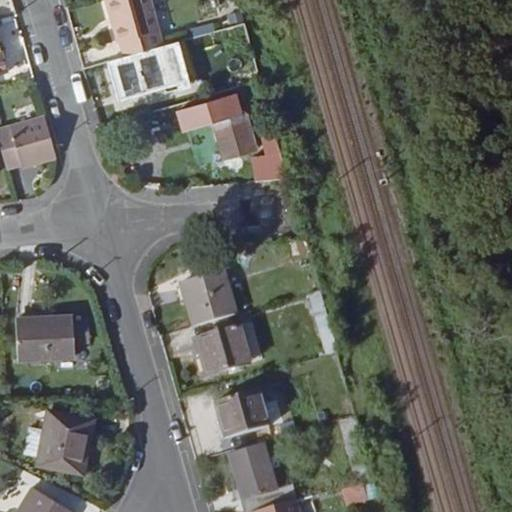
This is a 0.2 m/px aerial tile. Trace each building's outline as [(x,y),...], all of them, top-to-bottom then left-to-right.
[(107,0),(124,56),(157,46),(144,0),(107,0)] [(197,57),(179,61),(184,83),(216,75),(209,51),(220,48),(216,33),(193,39),(197,57)] [(0,75),(8,73),(0,43),(0,75)] [(261,80),(256,61),(243,64),(248,84),(261,80)] [(234,96),(207,105),(223,158),(256,149),(247,116),(241,117),(234,96)] [(98,116),(102,129),(157,112),(153,99),(98,116)] [(11,127),(0,129),(0,142),(6,166),(21,162),(22,165),(54,156),(43,115),(10,124),(11,127)] [(280,148),(276,131),(262,135),(266,151),(280,148)] [(254,156),(256,182),(274,180),(272,168),(277,168),(277,155),(254,156)] [(182,283),(195,327),(237,315),(224,271),(182,283)] [(74,316),(17,318),(19,359),(75,357),(75,342),(90,342),(89,321),(74,322),(74,316)] [(202,354),(209,375),(251,363),(240,327),(195,340),(199,355),(202,354)] [(260,390),(217,403),(228,439),(271,427),(260,390)] [(315,419),(316,426),(350,416),(348,409),(315,419)] [(95,419),(49,410),(38,465),(84,474),(95,419)] [(374,478),(358,419),(343,424),(360,483),(374,478)] [(33,457),(39,429),(28,427),(22,455),(33,457)] [(257,511),(296,501),(298,500),(293,485),(278,489),(265,444),(230,454),(246,511),(257,511)] [(347,506),(368,501),(363,485),(342,490),(347,506)] [(70,511),(33,488),(18,511),(70,511)] [(299,511),(296,501),(257,511),(299,511)]
